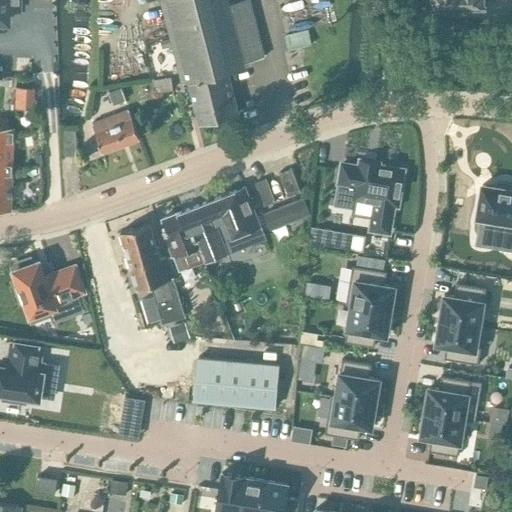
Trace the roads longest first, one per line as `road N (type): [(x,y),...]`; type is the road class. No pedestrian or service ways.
road 1 (unclassified): [(0,230),(86,210),(359,112),(432,106)]
road 2 (residential): [(0,432),(163,457),(177,435),(384,471)]
road 3 (residential): [(384,471),(426,217),(432,106)]
